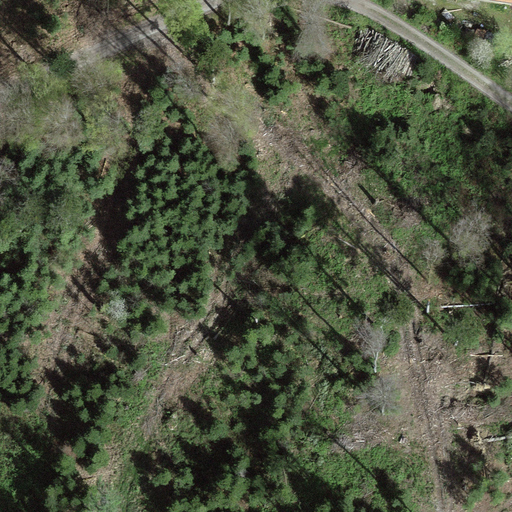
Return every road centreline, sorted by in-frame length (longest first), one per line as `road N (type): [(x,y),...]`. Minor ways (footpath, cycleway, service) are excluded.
road 1 (track): [(0,98),(222,0)]
road 2 (track): [(511,103),(356,1)]
